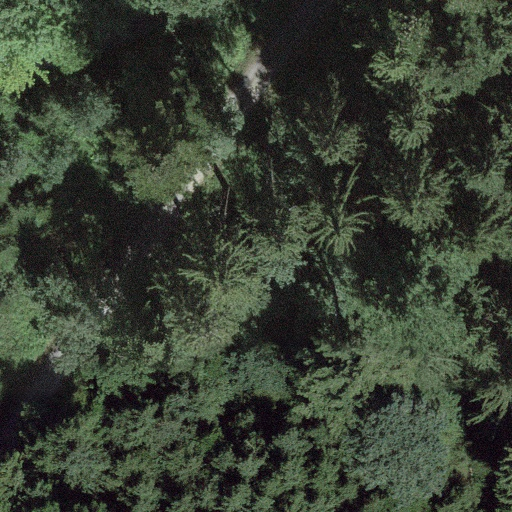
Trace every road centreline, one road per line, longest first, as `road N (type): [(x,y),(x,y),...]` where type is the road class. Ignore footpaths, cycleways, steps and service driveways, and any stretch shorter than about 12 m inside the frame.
road 1 (track): [(329,0),(0,450)]
road 2 (track): [(190,0),(52,57),(0,66)]
